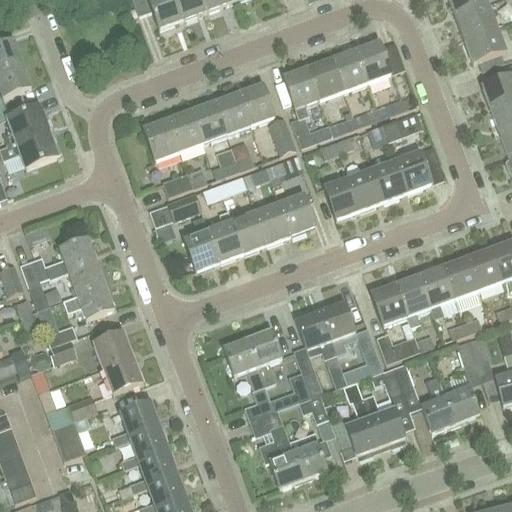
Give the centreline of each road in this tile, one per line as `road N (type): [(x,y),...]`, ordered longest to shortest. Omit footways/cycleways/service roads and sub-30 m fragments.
road 1 (residential): [(171,321),(447,219),(467,201),(464,177),(405,26),(389,11),(364,8),(110,102),(102,116)]
road 2 (residential): [(241,511),(171,321)]
road 3 (residential): [(350,511),(511,461)]
road 4 (residential): [(171,321),(113,178)]
road 5 (residential): [(0,222),(113,178)]
